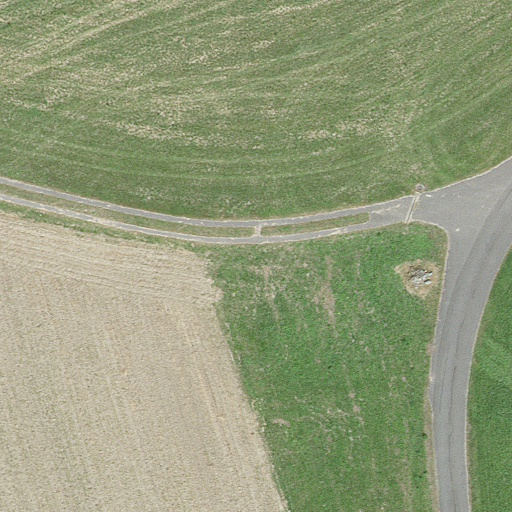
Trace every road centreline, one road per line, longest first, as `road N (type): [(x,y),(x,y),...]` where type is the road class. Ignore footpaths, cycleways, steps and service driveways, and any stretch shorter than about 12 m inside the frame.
road 1 (track): [(493,203),(285,227),(148,224),(0,189)]
road 2 (residential): [(452,511),(444,316),(493,203),(511,185)]
